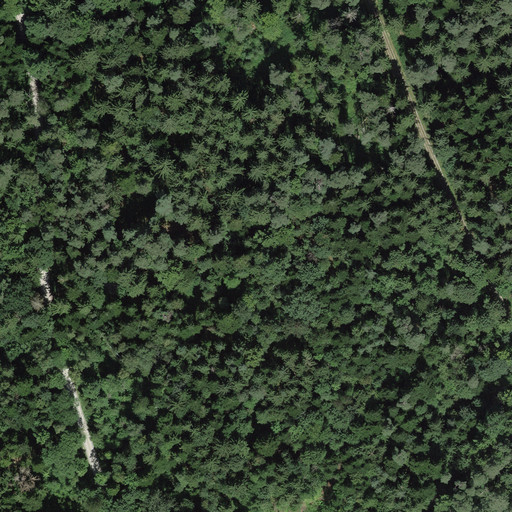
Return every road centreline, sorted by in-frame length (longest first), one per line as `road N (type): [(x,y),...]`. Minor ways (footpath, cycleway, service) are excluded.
road 1 (track): [(17,0),(38,111),(46,302),(109,511)]
road 2 (track): [(370,0),(418,127),(511,325)]
road 3 (track): [(511,366),(479,435),(424,511)]
